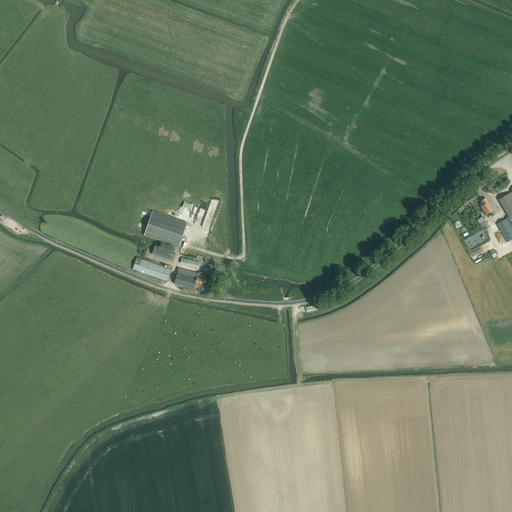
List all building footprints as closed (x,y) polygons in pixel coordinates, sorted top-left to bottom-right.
[(509,217),(511,215),(511,191),(511,192),(499,200),(509,217)] [(492,216),(495,214),(486,199),(481,202),(482,203),(479,204),(486,216),(490,213),(492,216)] [(145,236),(180,248),(187,229),(152,217),(145,236)] [(487,224),(482,217),(477,220),(482,227),(487,224)] [(511,239),(511,228),(509,223),(511,221),(509,217),(506,218),(506,219),(497,224),(507,242),(511,239)] [(156,245),(152,254),(171,261),(175,251),(156,245)] [(133,270),(167,281),(171,270),(137,258),(133,270)] [(183,258),(181,263),(198,268),(200,263),(183,258)] [(179,268),(174,284),(194,289),(194,287),(195,284),(203,286),(203,285),(205,279),(203,279),(204,274),(200,273),(199,274),(179,268)]
